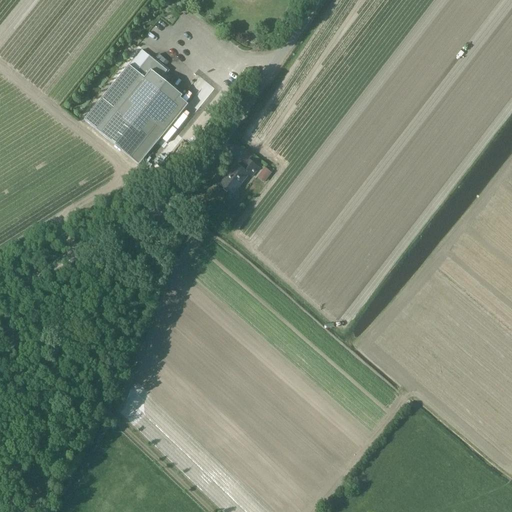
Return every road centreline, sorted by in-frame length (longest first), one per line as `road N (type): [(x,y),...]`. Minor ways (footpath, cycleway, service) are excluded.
road 1 (unclassified): [(0,293),(181,191),(319,0)]
road 2 (track): [(212,511),(0,323)]
